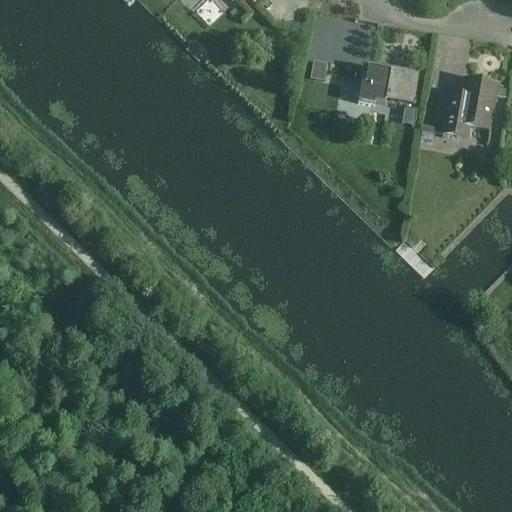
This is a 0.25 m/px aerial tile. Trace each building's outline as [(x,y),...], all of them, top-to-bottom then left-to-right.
[(207,0),(198,9),(212,24),(227,10),(217,0),(207,0)] [(315,47),(338,51),(344,18),(321,14),(315,47)] [(324,82),(326,66),(313,64),(311,81),(324,82)] [(379,72),(367,70),(364,86),(361,85),(357,105),(373,108),(374,104),(384,106),(386,97),(413,102),(412,106),(413,106),(419,74),(380,67),(379,72)] [(439,91),(442,72),(432,71),(429,89),(439,91)] [(475,130),(495,133),(502,89),(470,83),(468,99),(454,97),(447,137),(473,141),(475,130)]
